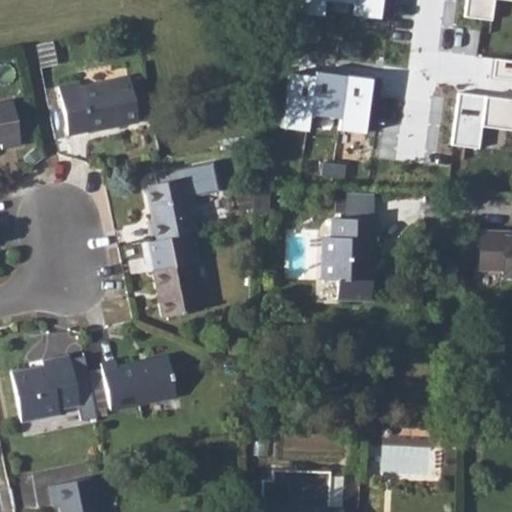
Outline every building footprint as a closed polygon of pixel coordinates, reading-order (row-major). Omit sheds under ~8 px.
[(319,0),(290,0),(290,11),(318,14),(320,1),(319,0)] [(381,0),(352,0),(352,5),(350,17),(379,21),(381,0)] [(511,0),(465,0),(463,17),(491,20),(493,0),(511,0)] [(53,42),(37,45),(41,67),(58,64),(53,42)] [(194,48),(154,55),(160,86),(200,78),(194,48)] [(511,59),(495,58),(493,76),(511,78),(511,59)] [(310,71),(282,67),(277,113),(275,125),(304,129),(305,116),(310,71)] [(342,74),(310,71),(305,116),(337,119),(342,74)] [(371,77),(342,74),(337,119),(336,132),(365,135),(371,77)] [(138,121),(129,78),(82,87),(81,81),(58,85),(68,131),(89,127),(90,131),(138,121)] [(511,98),(457,91),(451,144),(478,147),(481,126),(511,129),(511,98)] [(13,102),(0,104),(0,144),(3,144),(4,150),(21,146),(13,102)] [(149,221),(153,240),(191,232),(196,231),(185,177),(146,186),(152,220),(149,221)] [(377,190),(335,189),(334,214),(376,215),(377,190)] [(321,236),(321,244),(375,246),(376,219),(345,218),(330,217),(330,236),(321,236)] [(153,254),(146,256),(149,270),(154,269),(163,316),(202,308),(191,256),(196,255),(191,232),(153,240),(150,240),(153,254)] [(505,234),(479,233),(479,250),(511,250),(511,238),(505,238),(505,234)] [(375,246),(321,244),(320,279),(337,279),(335,301),(370,302),(371,257),(374,257),(375,246)] [(511,250),(479,250),(478,266),(501,267),(501,274),(504,274),(508,277),(511,277),(511,250)] [(31,367),(11,371),(22,421),(59,414),(58,408),(80,403),(69,354),(42,360),(44,370),(33,372),(31,367)] [(102,362),(103,367),(111,408),(176,395),(167,354),(117,364),(116,359),(102,362)] [(260,475),(259,511),(339,511),(340,505),(327,504),(328,470),(270,467),(270,475),(260,475)] [(99,511),(92,477),(49,485),(54,507),(60,505),(61,511),(99,511)]
